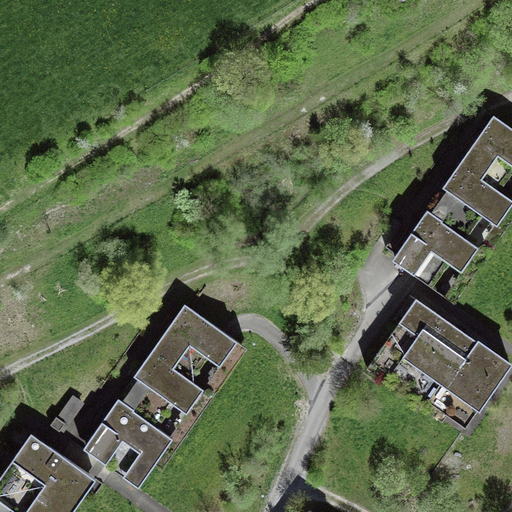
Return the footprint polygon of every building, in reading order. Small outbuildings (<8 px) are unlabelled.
[(468,150),(494,168),(511,180),(511,129),(492,116),(468,150)] [(426,211),(451,229),(481,249),(511,204),(511,180),(494,168),(468,150),(426,211)] [(451,229),(426,211),(392,260),(418,278),(447,298),(481,249),(451,229)] [(408,386),(451,327),(419,304),(376,363),(408,386)] [(184,305),(168,329),(193,346),(221,365),(237,342),(184,305)] [(436,407),(480,348),(451,327),(408,386),(436,407)] [(193,346),(168,329),(135,376),(174,402),(190,414),(208,388),(178,367),(193,346)] [(507,368),(480,348),(436,407),(464,427),(507,368)] [(174,402),(135,376),(120,397),(159,424),(174,402)] [(159,424),(120,397),(105,420),(146,449),(161,459),(177,436),(159,424)] [(146,449),(105,420),(86,447),(128,475),(146,449)] [(91,475),(23,430),(6,456),(73,501),(91,475)] [(65,511),(73,501),(6,456),(0,464),(0,484),(41,511),(65,511)] [(41,511),(0,484),(0,511),(41,511)]
